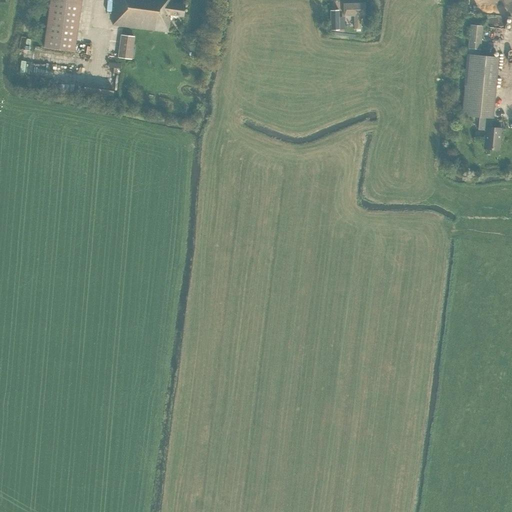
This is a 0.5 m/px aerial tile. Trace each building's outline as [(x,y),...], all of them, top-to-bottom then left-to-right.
[(81,0),(50,0),(44,47),(74,52),(81,0)] [(170,15),(184,17),(185,5),(172,3),(172,0),(115,0),(112,25),(168,33),(170,15)] [(344,16),(354,16),(354,29),(360,29),(360,15),(365,15),(365,3),(344,4),(344,16)] [(338,10),(330,11),(331,31),(339,30),(338,10)] [(498,57),(479,55),(482,25),(470,24),(467,48),(468,48),(468,54),(467,54),(461,115),(479,117),(478,130),(485,130),(483,148),(499,150),(501,128),(490,127),(491,118),(492,118),(498,57)] [(118,58),(130,60),(134,37),(122,35),(118,58)] [(31,73),(31,62),(22,61),(21,73),(31,73)] [(113,89),(84,85),(83,91),(96,92),(95,99),(111,101),(113,89)]
